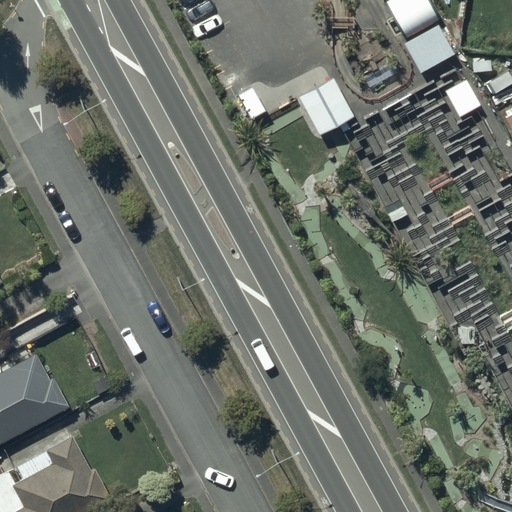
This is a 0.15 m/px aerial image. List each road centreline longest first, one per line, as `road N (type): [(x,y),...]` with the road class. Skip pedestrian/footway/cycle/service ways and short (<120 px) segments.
road 1 (trunk): [(87,0),(367,511)]
road 2 (residential): [(244,511),(43,137),(24,65),(35,0)]
